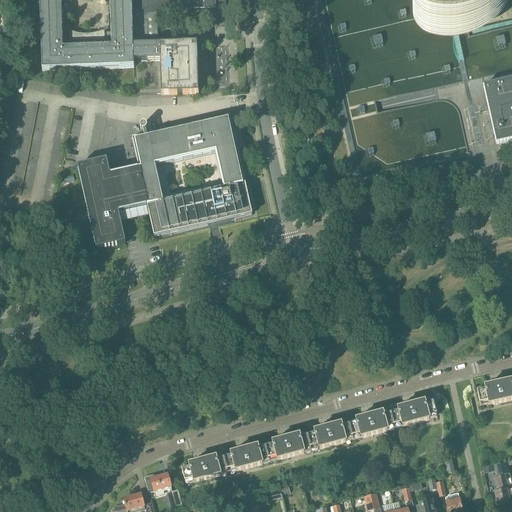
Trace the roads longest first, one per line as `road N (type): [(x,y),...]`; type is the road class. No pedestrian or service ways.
road 1 (residential): [(511,360),(156,452),(119,472),(80,511)]
road 2 (tertiary): [(0,339),(293,253)]
road 3 (residential): [(260,0),(264,99),(293,253)]
road 4 (tertiary): [(293,253),(511,205)]
